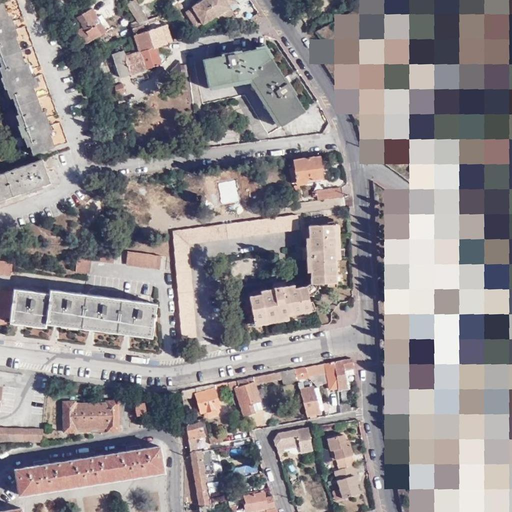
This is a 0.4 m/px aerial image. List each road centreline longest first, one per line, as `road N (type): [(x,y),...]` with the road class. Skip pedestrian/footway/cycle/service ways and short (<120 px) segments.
road 1 (residential): [(0,345),(175,366),(370,333)]
road 2 (tertiary): [(370,333),(355,138),(334,87),(275,0)]
road 3 (unknown): [(363,199),(154,222)]
